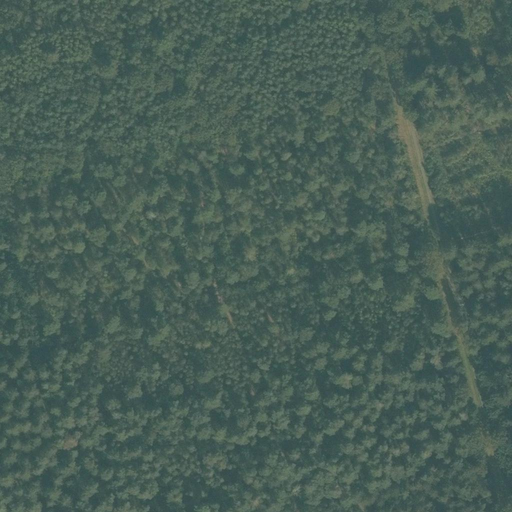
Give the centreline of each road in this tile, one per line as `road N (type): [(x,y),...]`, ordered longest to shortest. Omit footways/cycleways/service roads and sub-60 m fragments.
road 1 (track): [(501,511),(369,0)]
road 2 (track): [(511,227),(30,351)]
road 3 (track): [(0,231),(74,511)]
